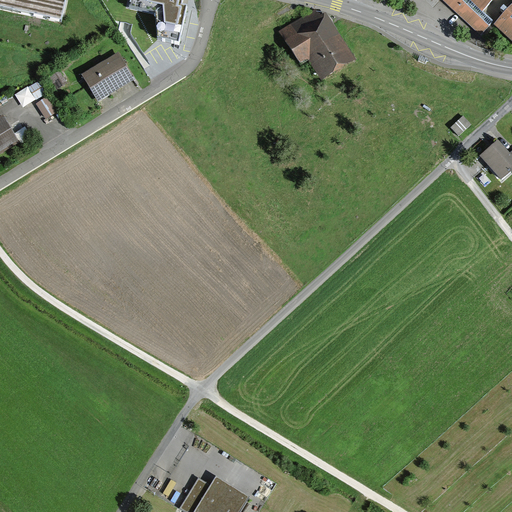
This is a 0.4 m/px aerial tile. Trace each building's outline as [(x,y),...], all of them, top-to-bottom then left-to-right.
[(0,0),(0,7),(61,22),(66,0),(0,0)] [(157,16),(158,40),(180,44),(187,10),(182,9),(183,0),(132,0),(130,10),(157,16)] [(482,11),(491,0),(442,0),(479,33),(492,20),(482,11)] [(511,4),(495,24),(511,40),(511,4)] [(317,9),(280,32),(301,64),(307,60),(321,82),(356,60),(327,12),(321,15),(317,9)] [(118,53),(82,75),(98,101),(134,79),(118,53)] [(60,71),(51,77),(59,89),(68,83),(60,71)] [(38,81),(29,87),(36,100),(46,94),(38,81)] [(49,96),(36,104),(45,119),(58,111),(49,96)] [(0,153),(19,143),(3,115),(0,116),(0,162),(1,162),(0,160),(0,153)] [(464,116),(451,127),(458,135),(471,124),(464,116)] [(499,140),(480,156),(501,179),(511,169),(511,150),(510,153),(499,140)] [(199,480),(181,508),(187,511),(239,511),(248,497),(216,477),(212,484),(210,487),(199,480)]
